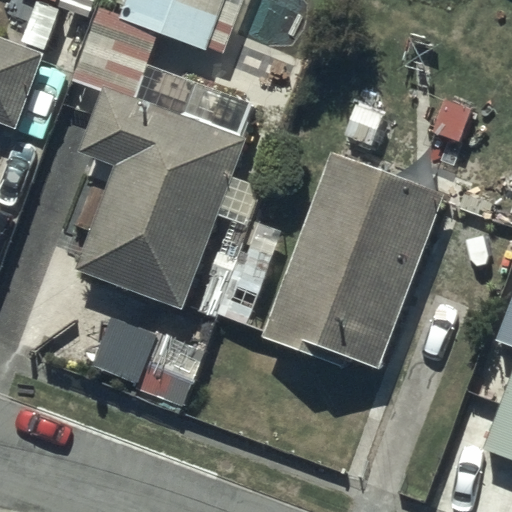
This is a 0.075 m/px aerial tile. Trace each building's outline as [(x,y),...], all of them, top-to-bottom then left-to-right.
[(72,87),(139,111),(163,46),(209,63),(211,58),(227,64),(250,0),(121,0),(117,12),(128,16),(124,28),(97,18),(72,87)] [(0,134),(18,141),(46,67),(0,49),(0,134)] [(184,128),(108,104),(87,165),(117,175),(79,285),(190,323),(222,228),(249,236),(262,196),(240,189),(252,150),(245,147),(257,108),(196,89),(184,128)] [(452,210),(336,164),(263,350),(343,381),(347,370),(383,385),(452,210)] [(511,475),(511,394),(485,465),(511,475)]
